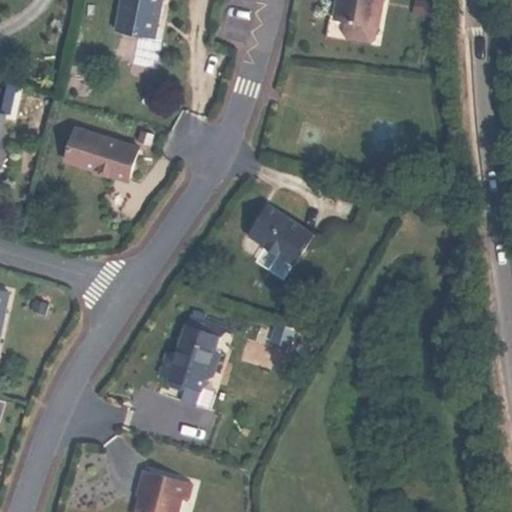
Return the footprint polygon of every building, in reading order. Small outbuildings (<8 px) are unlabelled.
[(125,0),(120,26),(158,34),(165,0),(125,0)] [(337,0),(333,21),(376,30),(382,0),(337,0)] [(431,18),(434,3),(419,1),(417,16),(431,18)] [(0,151),(9,112),(0,109),(0,151)] [(69,157),(132,177),(143,145),(79,125),(69,157)] [(295,267),(317,236),(273,205),(272,206),(275,208),(267,220),(264,218),(251,236),(267,247),(268,246),(280,255),(279,256),(280,257),(281,256),(295,265),(294,267),(295,267)] [(264,218),(267,220),(275,208),(272,206),(264,218)] [(268,246),(267,247),(279,256),(280,255),(268,246)] [(281,256),(280,257),(294,267),(295,265),(281,256)] [(0,347),(13,289),(0,286),(0,347)] [(40,296),(36,308),(49,312),(52,300),(40,296)] [(192,382),(207,387),(212,372),(221,369),(227,350),(220,348),(225,332),(222,331),(225,322),(195,313),(182,353),(173,351),(166,371),(175,374),(174,377),(179,384),(186,385),(192,382)] [(141,511),(181,511),(186,496),(193,498),(197,480),(149,467),(145,485),(149,486),(141,511)]
